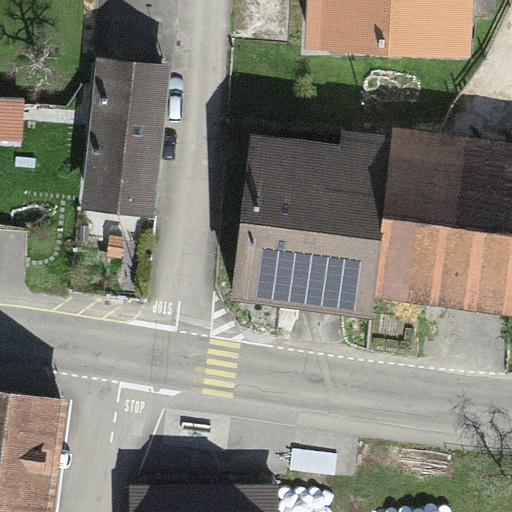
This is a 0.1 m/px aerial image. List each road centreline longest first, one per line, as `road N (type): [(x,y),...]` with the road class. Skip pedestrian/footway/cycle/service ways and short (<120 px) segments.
road 1 (residential): [(165,359),(206,0)]
road 2 (secondary): [(511,411),(407,403),(165,359)]
road 3 (residential): [(93,511),(119,353)]
road 4 (secondary): [(119,353),(0,337)]
